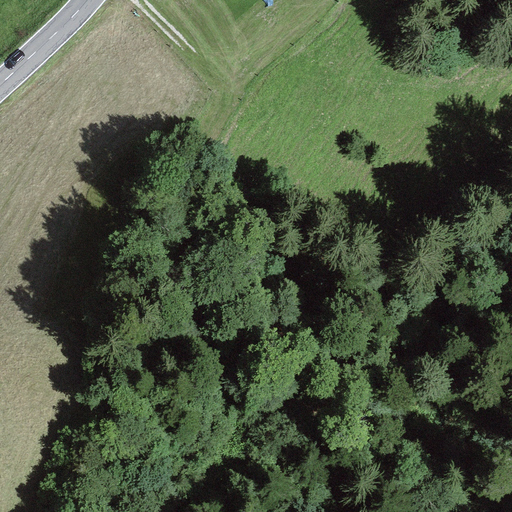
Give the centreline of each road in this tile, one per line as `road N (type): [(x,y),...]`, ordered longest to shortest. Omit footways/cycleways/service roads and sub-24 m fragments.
road 1 (track): [(134,0),(217,85),(219,97),(191,184),(183,272),(234,414),(227,444),(167,511)]
road 2 (secondary): [(87,0),(0,83)]
